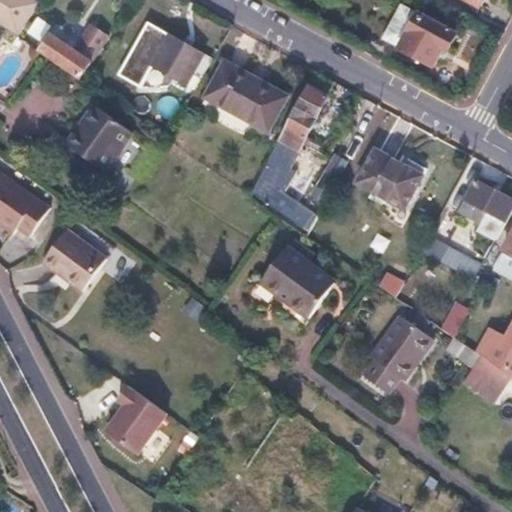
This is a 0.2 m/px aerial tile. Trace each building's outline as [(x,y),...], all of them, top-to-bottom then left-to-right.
[(0,0),(0,26),(16,37),(38,1),(36,0),(0,0)] [(455,34),(400,4),(381,39),(432,67),(441,50),(445,53),(455,34)] [(52,13),(42,7),(26,34),(36,40),(52,13)] [(138,83),(168,34),(148,22),(117,72),(138,83)] [(107,36),(89,24),(73,48),(91,60),(107,36)] [(53,34),(42,51),(80,76),(91,60),(73,48),(53,34)] [(212,60),(168,34),(151,63),(195,89),(212,60)] [(286,98),(226,62),(202,103),(263,139),(286,98)] [(327,95),(307,84),(277,140),(296,152),(302,141),(327,95)] [(82,132),(78,129),(66,145),(107,173),(134,134),(98,109),(82,132)] [(296,152),(277,140),(256,179),(270,187),(283,164),(288,167),(296,152)] [(423,175),(374,147),(356,180),(404,207),(423,175)] [(0,225),(14,235),(18,229),(28,236),(48,208),(36,198),(32,203),(19,194),(23,189),(0,172),(0,225)] [(511,207),(511,199),(475,179),(458,208),(476,219),(482,209),(505,221),(511,207)] [(106,258),(66,230),(42,263),(83,292),(106,258)] [(511,230),(498,255),(503,258),(506,253),(511,256),(511,230)] [(472,279),(482,263),(433,235),(424,251),(472,279)] [(285,247),(258,283),(307,318),(330,289),(311,276),(316,269),(285,247)] [(511,269),(506,266),(501,275),(511,281),(511,269)] [(316,269),(311,276),(330,289),(335,282),(316,269)] [(468,309),(455,301),(440,327),(453,336),(468,309)] [(433,339),(400,315),(371,354),(376,358),(364,376),(388,393),(400,376),(404,379),(433,339)] [(504,342),(498,338),(485,357),(511,375),(511,376),(511,327),(506,338),(504,342)] [(504,342),(506,338),(492,329),(476,351),(485,357),(498,338),(504,342)] [(473,364),(482,370),(479,375),(501,390),(511,375),(485,357),(480,354),(473,364)] [(125,408),(107,433),(137,455),(165,416),(127,388),(118,402),(125,408)]
